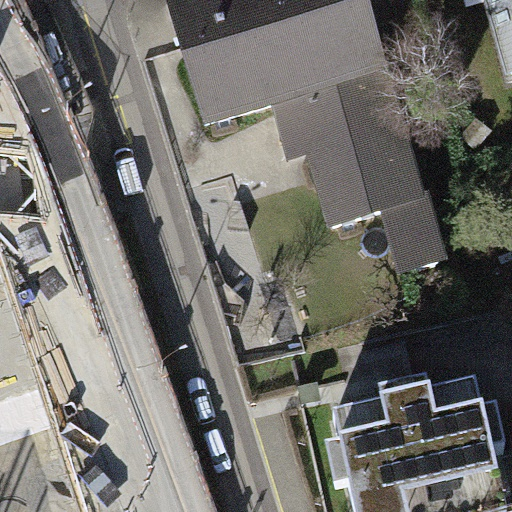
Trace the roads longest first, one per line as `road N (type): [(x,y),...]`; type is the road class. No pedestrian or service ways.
road 1 (residential): [(261,511),(102,0)]
road 2 (tertiary): [(158,511),(0,124)]
